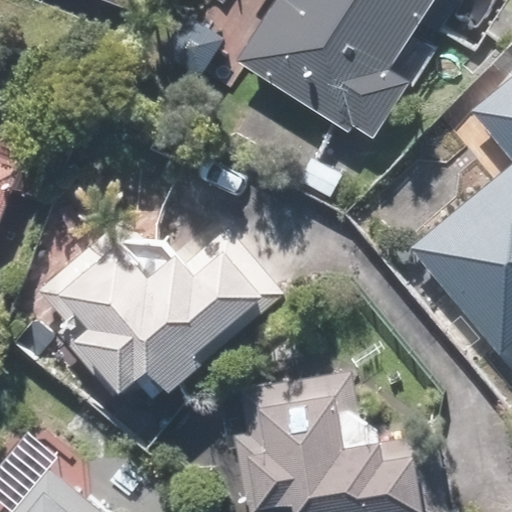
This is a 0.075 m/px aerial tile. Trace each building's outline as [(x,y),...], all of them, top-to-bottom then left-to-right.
[(246,0),(233,21),(267,42),(259,56),(369,125),(374,116),(392,127),(425,73),(441,83),(465,44),(437,27),(454,0),(246,0)] [(511,75),(482,99),(511,137),(511,162),(420,233),(510,351),(511,349),(511,75)] [(0,192),(11,162),(0,157),(0,192)] [(226,334),(290,279),(258,243),(242,224),(213,250),(199,234),(175,255),(148,224),(74,288),(93,310),(70,330),(126,396),(179,350),(201,375),(235,346),(226,334)] [(294,374),(256,377),(259,425),(239,426),(243,491),(262,490),(263,511),(403,511),(454,510),(450,440),(425,441),(371,390),(370,367),(294,365),(294,374)] [(130,511),(66,457),(19,511),(130,511)]
